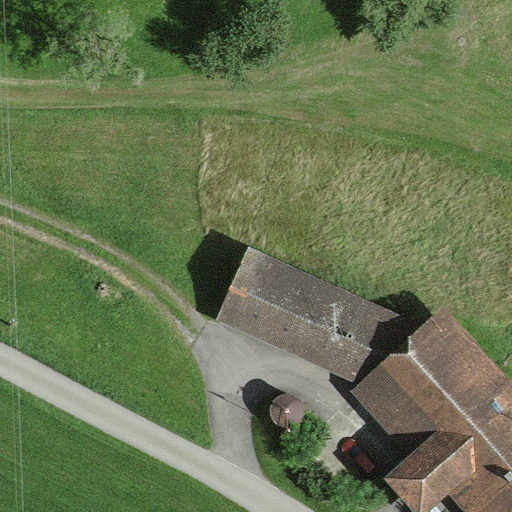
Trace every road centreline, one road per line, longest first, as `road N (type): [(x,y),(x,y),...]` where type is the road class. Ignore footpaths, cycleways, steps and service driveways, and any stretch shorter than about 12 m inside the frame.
road 1 (track): [(511,10),(465,37),(360,75),(201,102),(28,103),(0,96)]
road 2 (track): [(0,221),(82,249),(192,305),(251,387),(267,440),(261,493)]
road 3 (unclassified): [(0,364),(291,511)]
